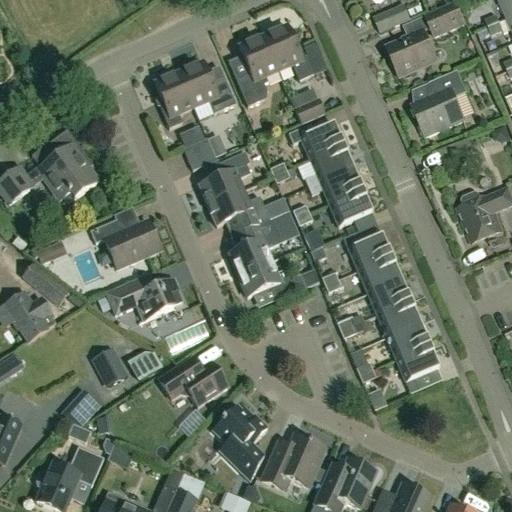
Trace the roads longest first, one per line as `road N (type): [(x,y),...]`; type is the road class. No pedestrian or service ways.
road 1 (residential): [(511,447),(449,474),(266,385),(245,363),(109,62)]
road 2 (residential): [(461,313),(317,0)]
road 3 (residential): [(109,62),(255,0)]
road 4 (residential): [(511,441),(461,313)]
road 5 (residential): [(0,133),(109,62)]
